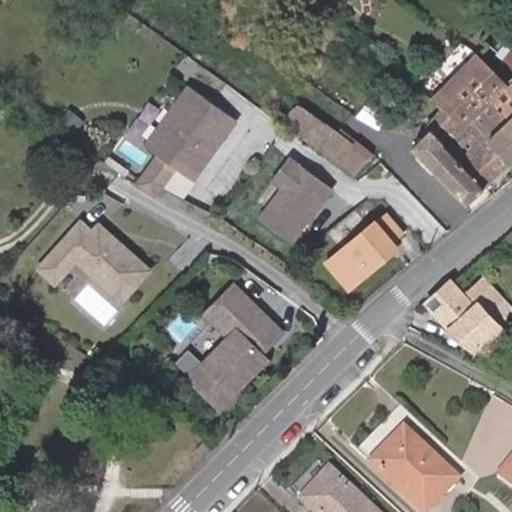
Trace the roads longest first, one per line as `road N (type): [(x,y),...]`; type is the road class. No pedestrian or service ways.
road 1 (tertiary): [(375,319),(187,511)]
road 2 (tertiary): [(511,209),(375,319)]
road 3 (residential): [(511,394),(375,319)]
